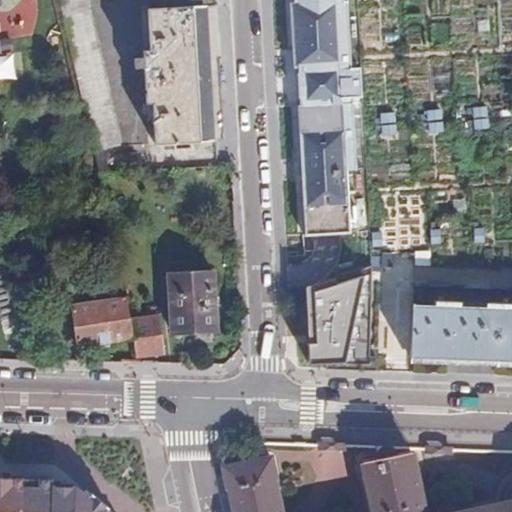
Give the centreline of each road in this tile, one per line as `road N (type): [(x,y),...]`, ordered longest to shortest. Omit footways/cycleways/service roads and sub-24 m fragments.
road 1 (unclassified): [(241,0),(259,399)]
road 2 (tertiary): [(259,399),(511,412)]
road 3 (tertiary): [(0,389),(191,396)]
